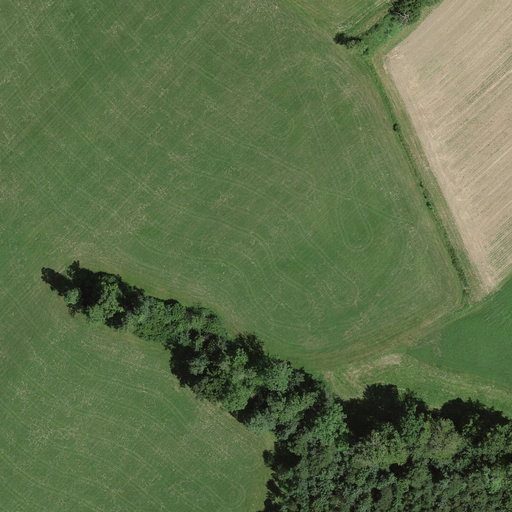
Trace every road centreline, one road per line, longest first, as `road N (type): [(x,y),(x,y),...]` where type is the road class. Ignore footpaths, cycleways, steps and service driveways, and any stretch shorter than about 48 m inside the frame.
road 1 (motorway): [(511,268),(362,511)]
road 2 (motorway): [(436,511),(511,388)]
